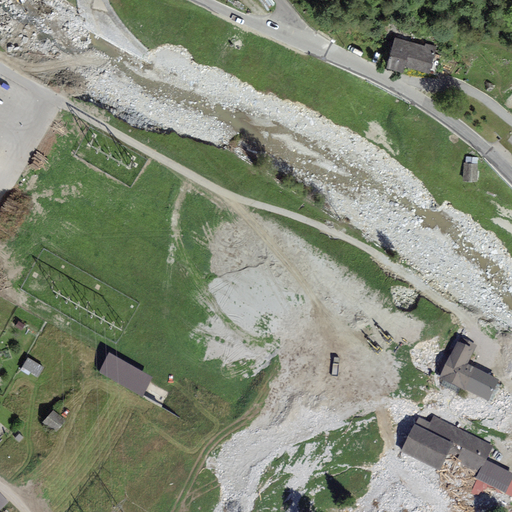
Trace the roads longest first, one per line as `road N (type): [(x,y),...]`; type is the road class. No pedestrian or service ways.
road 1 (residential): [(511,358),(433,290),(366,247),(211,186),(0,67)]
road 2 (unclassified): [(511,178),(404,92),(284,37)]
